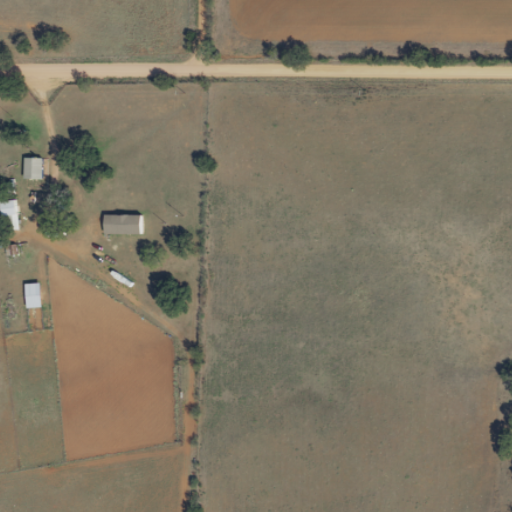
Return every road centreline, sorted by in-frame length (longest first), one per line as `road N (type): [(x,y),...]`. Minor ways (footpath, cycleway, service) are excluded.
road 1 (residential): [(0,92),(511,89)]
road 2 (residential): [(0,218),(12,216),(16,92)]
